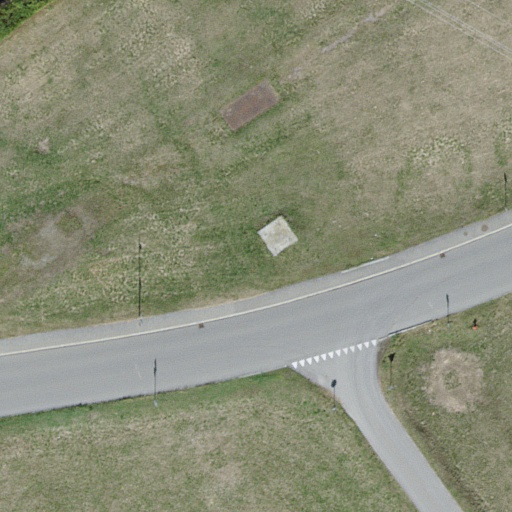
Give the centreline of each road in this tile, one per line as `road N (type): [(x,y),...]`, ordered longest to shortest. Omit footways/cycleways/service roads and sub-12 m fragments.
road 1 (tertiary): [(0,391),(165,363),(511,242)]
road 2 (track): [(400,0),(0,289)]
